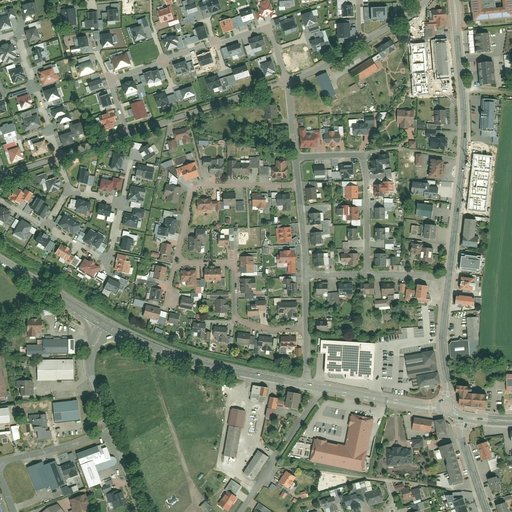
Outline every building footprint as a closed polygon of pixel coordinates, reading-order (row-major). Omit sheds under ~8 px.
[(279,0),(279,2),(280,10),(293,9),(292,0),(279,0)] [(511,0),(471,0),(474,22),(511,18),(511,0)] [(213,2),(209,3),(209,5),(207,5),(210,14),(221,10),(217,1),(213,3),(213,2)] [(189,9),(185,10),(186,13),(188,17),(195,15),(198,14),(193,2),(187,4),(189,9)] [(268,2),(260,5),(262,10),(259,10),(260,13),(255,15),(257,20),(273,15),(271,7),(270,7),(268,2)] [(31,5),(22,8),(25,19),(34,16),(31,5)] [(352,6),(342,7),(342,18),(352,18),(352,6)] [(171,7),(156,11),(159,24),(175,20),(171,7)] [(389,7),(369,7),(370,20),(370,21),(389,20),(389,7)] [(118,8),(107,8),(108,23),(118,23),(118,8)] [(74,10),(62,12),(63,26),(76,25),(74,10)] [(446,26),(445,10),(433,11),(434,27),(446,26)] [(97,11),(86,11),(86,28),(98,28),(97,11)] [(240,14),(243,24),(252,20),(249,11),(240,14)] [(313,12),(302,15),(306,29),(317,26),(313,12)] [(192,18),(187,20),(183,21),(185,28),(194,25),(192,18)] [(294,18),(280,22),(284,34),(297,30),(294,18)] [(7,19),(0,20),(0,31),(0,32),(10,29),(7,19)] [(137,23),(138,26),(141,25),(143,30),(149,28),(146,20),(137,23)] [(230,21),(220,24),(224,34),(233,31),(230,21)] [(349,24),(338,25),(339,39),(350,38),(350,37),(356,36),(356,29),(351,29),(352,31),(349,31),(349,24)] [(138,26),(130,28),(135,43),(146,39),(143,30),(141,25),(138,26)] [(204,27),(196,29),(198,35),(200,41),(207,38),(204,27)] [(35,31),(26,34),(29,44),(38,41),(35,31)] [(491,51),(489,32),(475,34),(477,53),(491,51)] [(109,34),(99,36),(103,50),(113,47),(109,34)] [(200,41),(198,35),(190,39),(189,35),(184,37),(187,46),(200,41)] [(168,39),(163,41),(165,47),(166,46),(168,50),(170,49),(170,50),(177,48),(177,47),(180,46),(177,36),(173,38),(172,37),(168,39)] [(261,36),(249,40),(252,50),(264,46),(261,36)] [(316,40),(310,43),(313,50),(314,50),(315,54),(328,49),(324,38),(316,40)] [(85,39),(77,41),(79,50),(87,49),(85,39)] [(449,39),(436,40),(436,50),(429,50),(429,55),(413,56),(415,75),(452,72),(449,39)] [(396,49),(390,41),(371,56),(377,63),(396,49)] [(240,43),(221,48),(225,59),(244,54),(240,43)] [(0,58),(2,58),(3,62),(6,60),(7,63),(12,62),(13,65),(16,64),(14,58),(15,58),(14,54),(16,53),(14,48),(13,49),(11,45),(7,46),(7,44),(2,46),(3,48),(0,48),(0,58)] [(41,50),(32,53),(36,64),(45,62),(41,50)] [(123,53),(110,57),(114,70),(127,66),(123,53)] [(349,74),(356,83),(377,67),(371,58),(349,74)] [(76,69),(79,79),(94,74),(89,59),(77,63),(79,68),(76,69)] [(493,61),(478,63),(480,85),(496,84),(493,61)] [(186,62),(174,66),(178,77),(190,73),(187,65),(186,62)] [(271,64),(262,67),(265,77),(274,74),(271,64)] [(160,69),(144,74),(149,89),(165,84),(160,69)] [(247,69),(234,72),(237,82),(249,78),(247,69)] [(24,80),(21,70),(10,74),(13,84),(24,80)] [(51,71),(40,75),(43,85),(54,82),(51,71)] [(319,88),(331,84),(327,73),(316,76),(319,88)] [(218,77),(206,81),(210,92),(222,88),(219,81),(218,77)] [(226,79),(219,81),(222,88),(223,93),(227,91),(226,88),(229,88),(226,79)] [(134,80),(121,85),(125,96),(138,91),(134,80)] [(99,81),(88,84),(90,93),(102,89),(99,81)] [(351,93),(359,89),(357,84),(349,87),(351,93)] [(191,86),(176,91),(179,102),(195,97),(191,86)] [(55,90),(44,93),(47,103),(58,100),(55,90)] [(108,93),(97,97),(101,110),(112,107),(108,93)] [(27,96),(17,99),(21,109),(30,106),(27,96)] [(166,96),(155,99),(158,108),(169,105),(167,99),(166,96)] [(173,96),(167,99),(169,105),(176,103),(173,96)] [(143,99),(130,104),(135,121),(149,116),(143,99)] [(497,100),(483,99),(481,131),(495,132),(497,100)] [(276,105),(265,106),(266,119),(277,118),(276,105)] [(62,109),(51,113),(54,120),(57,119),(59,125),(70,122),(68,115),(65,116),(62,109)] [(445,111),(435,111),(435,126),(446,125),(445,111)] [(386,114),(380,112),(377,121),(382,123),(386,114)] [(413,112),(398,112),(398,124),(400,124),(400,128),(409,128),(409,124),(413,124),(413,112)] [(111,114),(98,117),(101,126),(103,125),(104,130),(112,128),(111,123),(113,123),(111,114)] [(36,116),(23,120),(27,131),(40,127),(36,116)] [(12,124),(0,128),(4,139),(16,135),(14,131),(15,131),(12,124)] [(368,124),(353,125),(354,135),(369,134),(368,124)] [(71,134),(59,138),(63,147),(72,144),(70,138),(83,134),(80,125),(69,128),(71,134)] [(188,127),(175,130),(177,140),(184,138),(185,143),(192,142),(188,127)] [(340,133),(325,134),(325,146),(341,144),(340,133)] [(317,135),(300,137),(301,148),(318,146),(317,135)] [(210,136),(200,136),(200,145),(210,145),(210,136)] [(437,139),(431,139),(431,149),(445,149),(445,138),(437,138),(437,139)] [(176,139),(169,141),(171,151),(178,149),(176,139)] [(42,141),(33,144),(35,151),(31,152),(33,156),(46,152),(42,141)] [(148,145),(138,151),(145,163),(155,157),(148,145)] [(19,148),(8,151),(12,163),(23,159),(19,148)] [(383,166),(391,164),(389,153),(370,157),(374,175),(384,173),(383,166)] [(123,156),(112,154),(109,171),(120,173),(123,156)] [(261,157),(251,157),(251,162),(251,167),(261,167),(261,157)] [(444,161),(431,159),(429,177),(442,179),(444,161)] [(225,160),(205,160),(205,167),(211,167),(211,173),(217,174),(217,177),(224,177),(224,174),(225,174),(225,160)] [(229,160),(229,175),(251,175),(251,167),(251,162),(247,162),(248,160),(242,160),(242,162),(238,162),(238,161),(229,160)] [(274,166),(274,177),(288,177),(288,160),(277,160),(277,167),(274,166)] [(185,166),(186,168),(183,169),(183,171),(185,177),(187,181),(201,176),(196,164),(195,162),(185,166)] [(354,164),(339,165),(340,171),(331,171),(332,180),(349,179),(349,176),(354,175),(354,164)] [(154,168),(136,165),(133,178),(151,181),(154,168)] [(325,166),(314,166),(314,177),(325,176),(325,166)] [(89,172),(80,170),(78,184),(92,187),(94,177),(88,176),(89,172)] [(185,177),(183,171),(174,174),(171,177),(170,184),(178,186),(179,179),(185,177)] [(46,173),(36,176),(39,185),(45,183),(48,193),(61,189),(57,178),(49,181),(46,173)] [(110,182),(100,180),(98,191),(111,194),(112,191),(119,192),(122,180),(111,178),(110,182)] [(488,212),(492,181),(478,180),(476,193),(483,194),(480,211),(488,212)] [(412,193),(425,195),(424,198),(437,199),(438,189),(429,188),(429,185),(413,183),(412,193)] [(170,184),(167,184),(165,196),(168,197),(168,200),(179,203),(182,187),(178,186),(170,184)] [(386,184),(373,185),(373,197),(387,197),(386,184)] [(145,189),(129,186),(126,202),(142,205),(145,189)] [(28,203),(33,194),(25,189),(22,193),(12,187),(6,197),(19,205),(22,200),(28,203)] [(357,187),(345,187),(345,201),(357,201),(357,187)] [(316,188),(305,189),(307,202),(317,200),(316,188)] [(237,192),(225,193),(225,201),(225,205),(238,204),(237,201),(237,192)] [(270,194),(253,193),(253,198),(255,198),(254,207),(261,208),(260,210),(266,210),(266,213),(270,213),(270,208),(272,208),(273,197),(269,197),(270,194)] [(291,194),(279,194),(279,204),(279,205),(285,204),(291,204),(292,204),(291,194)] [(43,202),(36,198),(29,210),(36,214),(35,215),(43,220),(49,209),(42,205),(43,202)] [(213,198),(198,198),(199,210),(214,210),(214,206),(217,206),(217,211),(222,211),(222,209),(222,201),(220,201),(213,201),(213,198)] [(90,203),(76,200),(74,210),(88,213),(90,203)] [(111,207),(98,204),(96,215),(109,217),(111,207)] [(434,206),(417,204),(416,216),(433,218),(434,206)] [(350,206),(339,206),(339,218),(346,218),(346,222),(358,222),(357,208),(350,209),(350,206)] [(10,214),(0,208),(0,222),(4,224),(9,216),(10,214)] [(385,208),(374,208),(374,220),(385,220),(385,208)] [(132,215),(124,213),(121,226),(136,229),(138,220),(142,221),(144,211),(134,209),(132,215)] [(174,212),(165,210),(164,217),(166,218),(172,219),(174,212)] [(319,213),(308,214),(309,227),(321,226),(319,213)] [(81,223),(64,214),(57,228),(73,237),(81,223)] [(14,219),(9,216),(4,224),(10,227),(14,219)] [(166,218),(164,227),(161,227),(160,226),(158,234),(165,236),(169,237),(169,233),(175,234),(178,220),(172,219),(166,218)] [(477,220),(465,218),(462,246),(478,248),(479,237),(475,236),(477,220)] [(32,228),(21,221),(12,235),(24,242),(32,228)] [(156,233),(156,236),(158,237),(165,238),(165,236),(158,234),(160,226),(161,227),(162,225),(157,224),(155,233),(156,233)] [(436,226),(425,225),(423,238),(434,239),(436,226)] [(292,242),(290,227),(277,229),(278,243),(292,242)] [(202,250),(202,242),(207,241),(207,229),(197,229),(197,236),(190,236),(190,250),(202,250)] [(358,229),(347,230),(347,243),(358,242),(358,229)] [(385,229),(375,229),(375,241),(385,241),(385,229)] [(95,235),(89,232),(82,242),(90,247),(91,246),(97,249),(104,238),(96,233),(95,235)] [(50,239),(39,233),(33,242),(45,249),(50,239)] [(320,233),(310,234),(311,247),(321,246),(320,233)] [(133,237),(122,235),(120,249),(131,251),(133,237)] [(230,235),(219,235),(220,246),(231,245),(230,241),(230,235)] [(167,243),(163,242),(160,253),(171,255),(173,244),(167,243)] [(433,248),(420,247),(421,243),(412,242),(411,254),(419,254),(419,262),(432,263),(433,248)] [(72,251),(60,244),(52,255),(68,265),(73,257),(70,255),(72,251)] [(344,255),(341,255),(341,265),(348,265),(348,268),(358,267),(358,255),(353,255),(353,250),(344,251),(344,255)] [(295,251),(280,252),(280,255),(277,255),(277,264),(288,263),(288,273),(295,273),(295,263),(295,251)] [(323,254),(313,254),(314,268),(324,268),(323,254)] [(386,254),(374,254),(374,268),(386,268),(386,254)] [(126,257),(116,255),(112,271),(127,275),(130,263),(124,262),(126,257)] [(249,256),(241,256),(241,273),(255,273),(255,256),(249,256)] [(462,258),(461,269),(480,271),(482,260),(462,258)] [(99,268),(83,259),(76,270),(93,279),(99,268)] [(168,267),(156,265),(154,278),(157,279),(165,280),(168,267)] [(222,268),(206,269),(206,278),(206,281),(223,280),(223,279),(222,268)] [(198,270),(182,270),(182,286),(198,285),(198,280),(198,270)] [(474,278),(461,276),(460,289),(473,291),(474,278)] [(155,288),(157,279),(154,278),(148,277),(146,287),(151,288),(155,288)] [(256,278),(242,279),(242,293),(247,292),(254,292),(254,288),(257,288),(256,278)] [(120,284),(108,279),(103,290),(115,295),(120,284)] [(288,294),(299,293),(298,283),(294,283),(288,283),(288,294)] [(374,283),(360,283),(360,296),(374,296),(374,283)] [(394,283),(381,284),(382,297),(394,296),(394,283)] [(328,284),(316,284),(316,296),(328,296),(328,284)] [(352,284),(337,284),(337,296),(352,296),(352,284)] [(429,287),(422,286),(421,292),(409,290),(407,301),(432,304),(433,300),(427,300),(429,287)] [(160,302),(163,290),(155,288),(151,288),(149,300),(160,302)] [(474,307),(476,297),(457,295),(455,305),(474,307)] [(195,299),(183,296),(181,307),(193,309),(195,299)] [(229,299),(217,299),(217,312),(229,312),(229,299)] [(257,300),(257,305),(253,305),(253,309),(257,309),(260,309),(268,309),(267,300),(257,300)] [(388,300),(374,302),(375,309),(389,307),(388,300)] [(280,313),(289,313),(290,318),(299,317),(298,313),(299,313),(299,302),(283,303),(279,303),(280,305),(280,313)] [(162,308),(147,304),(144,316),(159,320),(162,308)] [(179,324),(181,314),(171,313),(169,323),(179,324)] [(478,317),(466,317),(468,340),(468,341),(479,340),(478,317)] [(41,320),(27,320),(26,331),(28,331),(28,335),(35,335),(35,332),(41,332),(41,320)] [(207,324),(195,322),(193,335),(205,337),(207,324)] [(328,322),(316,322),(316,334),(328,334),(328,322)] [(215,335),(222,336),(221,341),(227,342),(228,337),(230,328),(216,325),(215,335)] [(239,332),(238,344),(251,345),(251,344),(252,336),(252,334),(239,332)] [(274,337),(261,335),(260,340),(259,347),(263,347),(263,350),(273,351),(274,337)] [(298,336),(282,336),(282,347),(287,347),(298,347),(298,336)] [(73,338),(42,338),(42,354),(73,354),(73,338)] [(480,347),(479,340),(468,341),(468,340),(464,340),(461,338),(459,340),(452,341),(449,344),(451,359),(478,356),(477,347),(480,347)] [(350,373),(372,374),(373,355),(373,344),(322,341),(321,355),(326,355),(326,367),(350,368),(350,373)] [(434,353),(406,357),(410,380),(419,378),(421,388),(440,385),(434,353)] [(73,360),(35,359),(35,378),(73,379),(73,360)] [(31,381),(15,380),(15,398),(31,398),(31,381)] [(263,395),(265,385),(256,384),(254,401),(262,402),(263,395)] [(459,397),(459,406),(485,408),(486,395),(472,394),(471,389),(467,389),(467,386),(457,386),(457,389),(455,389),(455,396),(459,397)] [(301,410),(305,392),(292,390),(289,402),(289,407),(301,410)] [(280,397),(273,396),(269,416),(267,429),(274,430),(279,406),(279,401),(280,397)] [(78,400),(52,402),(54,422),(80,420),(78,400)] [(8,408),(0,408),(0,423),(10,423),(8,408)] [(235,409),(232,424),(244,427),(247,411),(235,409)] [(48,426),(46,414),(32,416),(33,428),(48,426)] [(267,429),(269,416),(256,414),(253,429),(267,432),(267,429)] [(347,446),(317,440),(311,461),(365,473),(369,451),(376,419),(354,415),(347,446)] [(432,420),(414,417),(412,429),(430,432),(432,420)] [(434,422),(437,437),(447,435),(444,420),(434,422)] [(244,427),(232,424),(226,456),(239,458),(244,427)] [(16,425),(10,426),(12,440),(19,439),(16,425)] [(51,438),(51,430),(45,431),(45,428),(42,428),(42,427),(34,428),(34,432),(37,431),(38,440),(51,438)] [(423,448),(423,439),(412,439),(412,448),(423,448)] [(487,441),(478,444),(484,461),(493,459),(487,441)] [(451,442),(439,446),(452,486),(463,482),(451,442)] [(104,445),(76,455),(89,488),(101,483),(97,471),(111,465),(114,464),(115,461),(114,459),(112,457),(108,458),(104,445)] [(393,450),(388,450),(389,466),(396,465),(396,461),(401,461),(402,464),(413,463),(412,449),(401,449),(401,448),(393,448),(393,450)] [(271,457),(259,449),(242,475),(254,483),(271,457)] [(488,461),(491,471),(499,469),(496,458),(488,461)] [(43,462),(27,468),(36,491),(50,486),(51,489),(66,484),(65,480),(78,476),(73,462),(58,467),(55,459),(43,464),(43,462)] [(295,478),(286,472),(276,486),(288,494),(291,489),(289,488),(295,478)] [(498,476),(488,479),(492,492),(502,489),(498,476)] [(104,482),(105,485),(100,487),(103,494),(111,491),(109,485),(112,483),(111,480),(104,482)] [(242,486),(233,481),(228,488),(237,494),(242,486)] [(403,484),(395,486),(396,492),(401,491),(404,501),(412,498),(413,501),(422,498),(419,488),(411,490),(410,486),(405,488),(403,484)] [(62,496),(78,490),(76,485),(67,488),(66,486),(60,488),(62,496)] [(379,489),(366,493),(370,506),(384,502),(379,489)] [(126,504),(122,491),(109,495),(114,508),(126,504)] [(228,491),(219,502),(229,510),(238,498),(228,491)] [(356,492),(342,496),(347,511),(361,507),(356,492)] [(84,495),(69,500),(73,511),(77,511),(89,508),(84,495)] [(334,496),(319,501),(322,509),(330,507),(331,511),(338,509),(334,496)] [(467,511),(462,496),(451,500),(455,511),(467,511)] [(509,511),(505,501),(496,504),(499,511),(509,511)] [(204,511),(206,511),(210,508),(204,502),(199,507),(204,511)]
